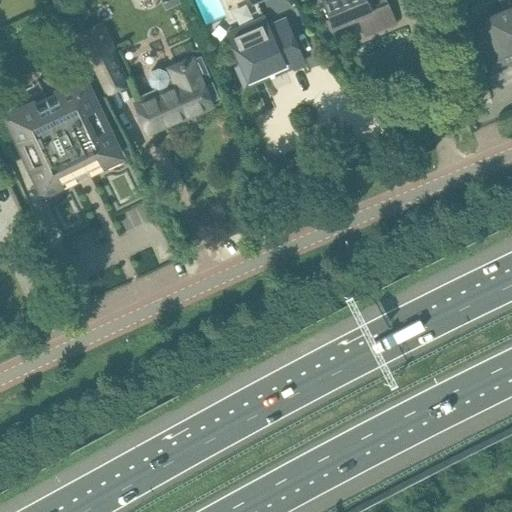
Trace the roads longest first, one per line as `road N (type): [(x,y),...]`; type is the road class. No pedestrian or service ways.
road 1 (residential): [(0,381),(511,156)]
road 2 (motorway): [(511,284),(89,511)]
road 3 (motorway): [(229,511),(511,365)]
